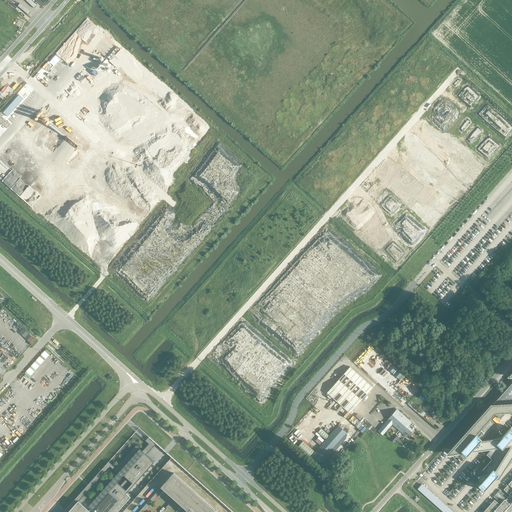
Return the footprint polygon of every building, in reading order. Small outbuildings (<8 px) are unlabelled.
[(31,343),(36,339),(23,327),(19,331),(31,343)] [(353,362),(369,344),(361,337),(345,354),(353,362)] [(30,367),(34,371),(46,359),(42,354),(30,367)] [(349,414),(373,387),(350,367),(327,393),(349,414)] [(511,371),(507,377),(511,377),(511,382),(493,404),(490,405),(446,456),(454,455),(456,457),(459,454),(463,453),(466,456),(470,452),(491,449),(486,455),(492,460),(482,470),(486,474),(478,476),(479,480),(476,484),(484,491),(489,485),(490,485),(494,481),(493,481),(494,480),(498,479),(507,465),(511,459),(511,371)] [(445,392),(443,394),(452,402),(456,397),(449,391),(447,394),(445,392)] [(447,407),(452,402),(443,394),(439,399),(447,407)] [(411,400),(408,404),(423,418),(426,414),(411,400)] [(439,411),(436,408),(438,406),(435,404),(433,406),(427,413),(428,414),(428,413),(433,418),(439,411)] [(397,409),(384,425),(378,431),(383,435),(393,424),(404,434),(403,435),(407,438),(415,429),(410,425),(412,422),(397,409)] [(363,431),(367,427),(375,433),(378,429),(365,419),(366,417),(361,413),(357,418),(353,415),(349,420),(363,431)] [(320,463),(322,460),(324,462),(346,437),(344,436),(347,433),(338,425),(333,431),(328,427),(326,429),(331,434),(324,441),(320,437),(316,442),(320,446),(311,456),(320,463)] [(123,511),(135,499),(127,492),(154,463),(147,456),(156,444),(149,438),(146,441),(148,445),(142,452),(136,447),(114,470),(118,473),(92,502),(84,495),(68,511),(123,511)] [(310,446),(305,450),(309,455),(314,451),(310,446)] [(216,511),(174,474),(161,488),(174,499),(187,511),(188,511),(216,511)] [(511,511),(511,480),(504,490),(510,495),(508,497),(505,500),(505,499),(500,505),(496,501),(494,500),(483,511),(511,511)] [(453,511),(423,484),(418,490),(442,511),(453,511)]
